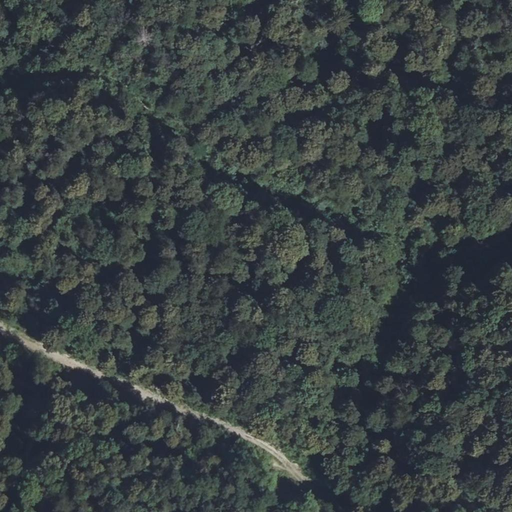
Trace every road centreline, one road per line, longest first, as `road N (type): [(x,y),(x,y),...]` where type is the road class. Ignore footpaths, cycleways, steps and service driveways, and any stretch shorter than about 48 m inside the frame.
road 1 (track): [(0,19),(82,1),(152,3),(254,113),(413,204)]
road 2 (track): [(292,463),(0,326)]
